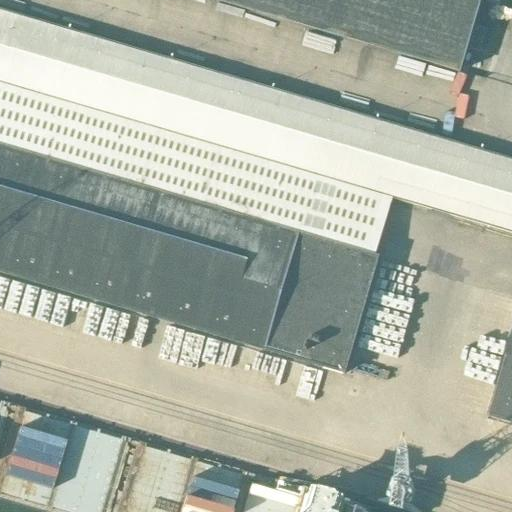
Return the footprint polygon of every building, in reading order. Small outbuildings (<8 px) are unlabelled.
[(209,0),(460,73),(481,0),(209,0)] [(0,10),(0,84),(393,200),(413,132),(0,10)] [(511,160),(413,132),(393,200),(511,234),(511,160)] [(379,259),(375,258),(0,148),(0,273),(344,374),(379,259)] [(511,341),(490,416),(511,422),(511,341)]
